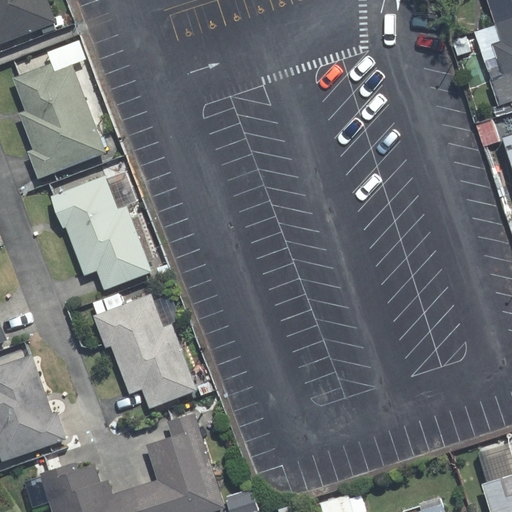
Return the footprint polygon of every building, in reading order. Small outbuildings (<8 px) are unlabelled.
[(0,0),(0,47),(64,23),(54,0),(0,0)] [(511,0),(495,0),(504,27),(484,34),(507,107),(511,105),(511,0)] [(452,15),(457,28),(466,25),(461,12),(452,15)] [(472,37),(458,41),(462,56),(476,52),(472,37)] [(106,154),(72,65),(87,59),(79,40),(47,52),(51,63),(12,78),(24,111),(18,113),(32,150),(27,152),(38,179),(106,154)] [(466,76),(472,93),(489,89),(483,71),(466,76)] [(511,118),(497,122),(501,136),(511,133),(511,118)] [(113,177),(59,198),(71,229),(74,228),(93,276),(105,272),(112,291),(159,273),(134,207),(126,209),(113,177)] [(151,294),(92,316),(105,349),(111,346),(129,394),(142,389),(149,409),(197,391),(172,324),(163,327),(151,294)] [(0,346),(14,342),(5,315),(0,316),(0,346)] [(0,433),(2,433),(12,463),(75,441),(65,414),(60,415),(39,357),(0,369),(0,433)] [(210,382),(197,386),(201,396),(213,391),(210,382)] [(153,447),(164,481),(133,491),(140,511),(224,511),(233,509),(201,415),(175,423),(180,437),(153,447)] [(83,464),(29,481),(38,510),(58,503),(60,511),(140,511),(133,491),(120,496),(116,481),(108,484),(102,466),(86,472),(83,464)] [(511,511),(511,479),(490,487),(498,511),(511,511)] [(355,495),(327,503),(330,511),(371,511),(367,497),(356,500),(355,495)]
